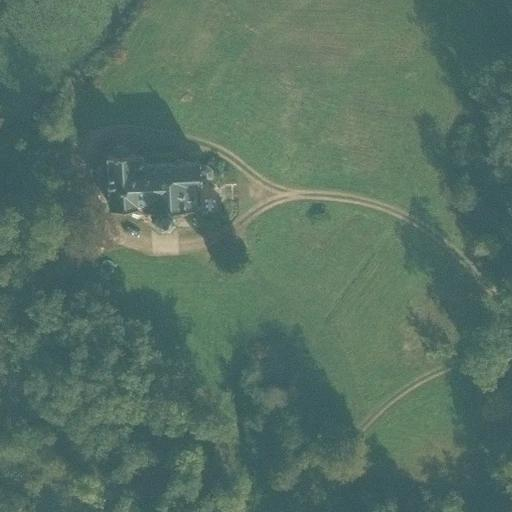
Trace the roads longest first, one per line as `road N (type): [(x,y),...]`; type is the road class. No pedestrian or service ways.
road 1 (track): [(511,316),(423,225),(374,204),(283,195),(222,153),(181,138),(113,136),(80,158),(91,211),(133,241),(207,239),(265,205)]
road 2 (track): [(294,511),(364,420),(444,366),(511,345)]
